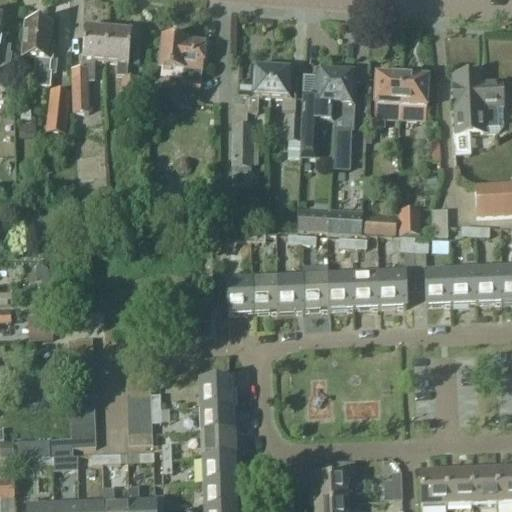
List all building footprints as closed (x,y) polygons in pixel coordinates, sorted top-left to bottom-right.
[(52,63),(53,49),(50,48),(52,28),(27,25),(23,60),(36,61),(33,86),(48,88),(50,74),(47,74),(49,63),(52,63)] [(106,65),(109,33),(86,31),(83,63),(106,65)] [(132,35),(109,33),(106,65),(117,66),(116,77),(126,78),(127,68),(129,68),(132,35)] [(187,40),(163,38),(159,68),(184,71),(183,84),(184,84),(200,86),(202,72),(203,72),(206,44),(188,42),(187,40)] [(272,72),(251,71),(251,86),(241,86),(240,101),(247,101),(247,108),(235,108),(234,129),(246,129),(246,116),(258,116),(258,101),(270,102),(272,72)] [(272,72),(270,102),(282,103),(282,113),(295,113),(295,103),(297,103),(298,89),(293,89),(294,73),(272,72)] [(74,115),(88,114),(87,73),(72,73),(74,115)] [(315,164),(317,121),(335,121),(336,107),(337,76),(330,75),(328,74),(321,73),(320,75),(317,75),(315,106),(302,105),(300,162),(315,164)] [(337,76),(336,107),(335,121),(333,172),(347,173),(349,134),(353,134),(356,77),(337,76)] [(401,124),(402,77),(388,77),(388,79),(376,78),(374,108),(373,122),(401,124)] [(402,77),(401,124),(425,125),(428,81),(416,80),(416,78),(402,77)] [(481,86),(480,77),(454,78),(457,136),(483,135),(483,131),(504,130),(502,85),(481,86)] [(137,100),(138,80),(123,79),(122,99),(137,100)] [(199,100),(200,86),(184,84),(182,99),(199,100)] [(63,140),(69,97),(51,94),(45,137),(63,140)] [(20,123),(31,123),(31,113),(20,114),(20,123)] [(300,161),(302,120),(288,119),(286,144),(289,144),(288,161),(300,161)] [(19,136),(36,135),(36,127),(19,129),(19,136)] [(258,166),(259,140),(252,140),(252,129),(246,129),(234,129),(234,160),(253,160),(253,166),(258,166)] [(97,131),(78,130),(77,147),(96,148),(97,131)] [(435,141),(425,141),(426,162),(436,162),(435,141)] [(477,211),(511,208),(511,187),(475,190),(477,211)] [(299,213),(298,233),(330,235),(330,228),(331,215),(299,213)] [(399,239),(419,239),(418,213),(398,214),(399,239)] [(432,241),(447,241),(446,214),(432,214),(432,241)] [(55,220),(39,221),(39,241),(56,240),(55,220)] [(396,239),(396,228),(362,226),(361,237),(396,239)] [(330,228),(330,235),(361,237),(361,230),(330,228)] [(475,241),(476,232),(461,231),(461,240),(475,241)] [(476,232),(475,241),(488,241),(489,232),(476,232)] [(249,244),(250,236),(236,236),(235,243),(249,244)] [(250,236),(249,244),(264,245),(264,237),(250,236)] [(300,249),(300,240),(287,239),(287,248),(300,249)] [(300,240),(300,249),(315,250),(315,241),(300,240)] [(414,256),(414,249),(414,247),(414,242),(400,242),(400,255),(414,256)] [(352,252),(352,244),(339,243),(338,251),(352,252)] [(352,252),(356,252),(366,253),(366,244),(352,244),(352,252)] [(432,244),(432,255),(447,256),(448,245),(432,244)] [(428,250),(414,249),(414,258),(428,259),(428,250)] [(503,306),(511,305),(511,271),(501,272),(503,306)] [(478,307),(503,306),(501,272),(477,273),(478,307)] [(452,308),(478,307),(477,273),(450,274),(452,308)] [(450,274),(425,275),(426,309),(452,308),(450,274)] [(404,276),(378,277),(379,312),(406,311),(404,276)] [(354,313),(379,312),(378,277),(353,278),(354,313)] [(330,314),(354,313),(353,278),(329,280),(330,314)] [(302,316),(330,314),(329,280),(300,281),(302,316)] [(278,317),(302,316),(300,281),(277,282),(278,317)] [(252,318),(278,317),(277,282),(250,283),(252,318)] [(228,319),(252,318),(250,283),(226,284),(228,319)] [(34,344),(53,343),(52,318),(33,319),(34,344)] [(68,343),(69,354),(93,354),(92,343),(68,343)] [(93,354),(69,354),(69,367),(93,366),(93,354)] [(174,360),(173,377),(185,378),(185,360),(174,360)] [(93,366),(69,367),(69,380),(94,379),(93,366)] [(126,388),(150,388),(150,376),(126,377),(126,388)] [(70,404),(94,403),(94,379),(69,380),(70,404)] [(186,396),(186,381),(158,382),(158,397),(186,396)] [(200,411),(234,409),(233,383),(199,385),(200,411)] [(127,401),(151,400),(150,388),(126,388),(127,401)] [(127,414),(151,413),(151,400),(127,401),(127,414)] [(151,413),(160,412),(160,400),(151,400),(151,413)] [(71,416),(95,415),(94,403),(70,404),(71,416)] [(165,424),(187,424),(187,409),(165,409),(165,424)] [(201,435),(235,434),(234,409),(200,411),(201,435)] [(151,413),(152,424),(152,426),(161,426),(160,412),(151,413)] [(128,425),(152,424),(151,413),(127,414),(128,425)] [(71,428),(95,428),(95,415),(71,416),(71,428)] [(152,437),(152,426),(152,424),(128,425),(128,437),(152,437)] [(71,440),(96,439),(95,428),(71,428),(71,440)] [(202,462),(236,460),(235,434),(201,435),(202,462)] [(152,437),(128,437),(129,450),(153,449),(152,437)] [(96,439),(71,440),(72,452),(96,451),(96,439)] [(50,444),(34,445),(35,461),(50,460),(50,444)] [(162,464),(171,463),(170,449),(162,450),(162,464)] [(139,458),(140,467),(153,466),(153,458),(139,458)] [(92,469),(102,468),(102,459),(92,459),(92,469)] [(106,468),(119,468),(119,459),(106,459),(107,468),(106,468)] [(203,486),(237,485),(236,460),(202,462),(203,486)] [(38,470),(53,470),(52,461),(37,462),(38,470)] [(53,470),(65,469),(65,461),(52,461),(53,470)] [(171,463),(162,464),(163,478),(172,477),(171,463)] [(348,506),(347,480),(355,479),(354,466),(331,467),(331,481),(312,481),(314,508),(348,506)] [(498,508),(511,507),(511,472),(496,474),(498,508)] [(473,509),(498,508),(496,474),(471,475),(473,509)] [(447,510),(473,509),(471,475),(446,476),(447,510)] [(421,511),(447,510),(446,476),(420,477),(421,511)] [(393,492),(402,492),(401,478),(392,478),(393,492)] [(0,502),(3,503),(15,502),(14,484),(0,484),(0,502)] [(204,511),(238,510),(237,485),(203,486),(204,511)] [(129,511),(129,508),(113,508),(113,492),(103,493),(103,509),(103,511),(129,511)] [(156,511),(156,507),(138,507),(138,492),(129,492),(129,508),(129,511),(156,511)]
